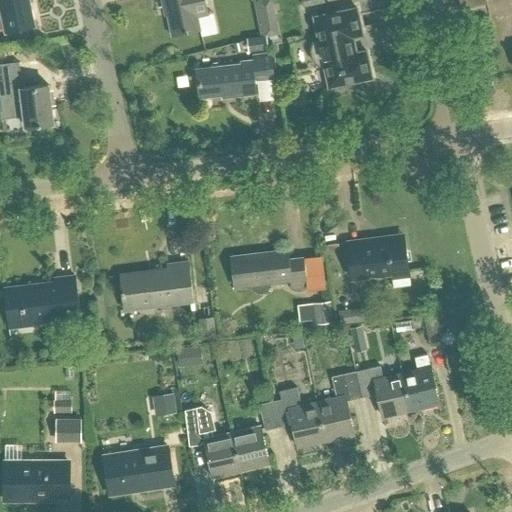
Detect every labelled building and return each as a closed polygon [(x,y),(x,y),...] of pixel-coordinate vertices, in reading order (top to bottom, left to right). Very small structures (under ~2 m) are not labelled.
[(0,0),(0,6),(5,31),(35,25),(29,0),(0,0)] [(161,0),(165,15),(167,15),(171,36),(200,30),(197,17),(208,15),(204,0),(161,0)] [(259,27),(277,23),(272,0),(256,0),(254,0),(259,27)] [(484,0),(459,0),(461,8),(485,3),(484,0)] [(313,58),(315,62),(319,65),(323,64),(328,88),(371,78),(365,51),(355,53),(352,38),(362,35),(356,8),(313,17),(318,41),(314,41),(312,45),(311,50),(313,58)] [(266,35),(249,37),(250,50),(267,48),(266,35)] [(241,42),(233,44),(235,51),(243,50),(241,42)] [(270,53),(253,56),(253,60),(240,62),(240,64),(196,69),(199,97),(221,95),(221,97),(256,93),(255,80),(273,78),(270,53)] [(0,98),(1,99),(2,111),(0,111),(1,119),(24,117),(25,126),(53,123),(48,84),(24,87),(22,75),(20,75),(18,62),(0,64),(0,98)] [(294,213),(303,213),(302,193),(293,194),(294,213)] [(347,241),(352,278),(392,272),(392,276),(408,274),(403,234),(347,241)] [(288,260),(287,250),(231,257),(234,287),(290,281),(291,289),(306,287),(303,258),(288,260)] [(192,301),(188,262),(166,265),(166,269),(118,275),(122,309),(192,301)] [(3,289),(8,327),(35,324),(34,321),(80,315),(75,276),(53,278),(54,283),(3,289)] [(297,318),(311,316),(312,322),(332,319),(330,298),(295,302),(297,318)] [(362,308),(338,311),(340,323),(363,321),(362,308)] [(218,338),(216,316),(201,318),(203,339),(218,338)] [(426,321),(432,347),(445,344),(439,318),(426,321)] [(330,348),(343,352),(348,338),(334,334),(330,348)] [(187,349),(176,350),(178,363),(189,362),(187,349)] [(358,374),(356,374),(362,401),(374,398),(380,422),(411,414),(402,375),(381,380),(379,369),(368,372),(364,357),(355,359),(358,374)] [(416,371),(402,375),(411,414),(438,408),(426,359),(414,362),(416,371)] [(334,400),(317,404),(326,445),(353,438),(345,405),(362,401),(356,374),(330,381),(334,400)] [(257,380),(260,395),(271,393),(268,377),(257,380)] [(56,413),(74,413),(74,399),(72,399),(72,390),(57,390),(57,399),(56,399),(56,413)] [(280,403),(271,405),(277,430),(289,427),(295,452),(326,445),(317,404),(295,409),(293,404),(298,403),(295,391),(278,395),(280,403)] [(173,393),(158,395),(160,414),(175,412),(173,393)] [(211,476),(240,469),(232,433),(214,437),(213,433),(217,432),(213,415),(203,409),(198,410),(198,411),(187,413),(190,450),(203,447),(202,445),(204,445),(211,476)] [(57,422),(57,444),(82,444),(82,422),(57,422)] [(232,433),(240,469),(268,463),(260,427),(232,433)] [(167,447),(102,459),(108,495),(173,483),(167,447)] [(3,499),(69,499),(69,462),(3,462),(3,499)] [(455,510),(454,491),(437,492),(438,511),(455,510)]
